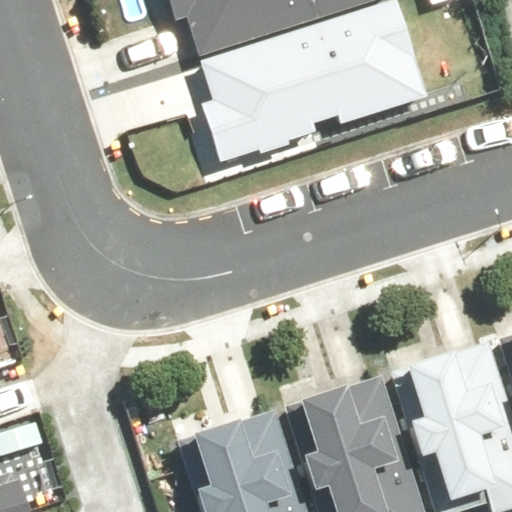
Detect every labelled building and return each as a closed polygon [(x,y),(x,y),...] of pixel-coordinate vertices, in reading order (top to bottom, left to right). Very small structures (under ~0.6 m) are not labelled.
[(386,0),(165,0),(172,25),(193,19),(202,54),(387,5),(386,0)] [(196,108),(210,160),(416,105),(393,18),(208,67),(217,102),(196,108)] [(511,343),(488,351),(504,402),(498,403),(510,441),(511,440),(511,343)] [(511,511),(511,459),(480,354),(381,384),(397,435),(391,437),(402,475),(411,472),(423,511),(511,511)] [(409,511),(371,385),(272,415),(288,466),(282,468),(294,506),(303,503),(305,511),(409,511)] [(293,511),(266,423),(167,453),(183,504),(177,506),(178,511),(293,511)] [(0,511),(20,511),(12,483),(0,487),(0,511)]
